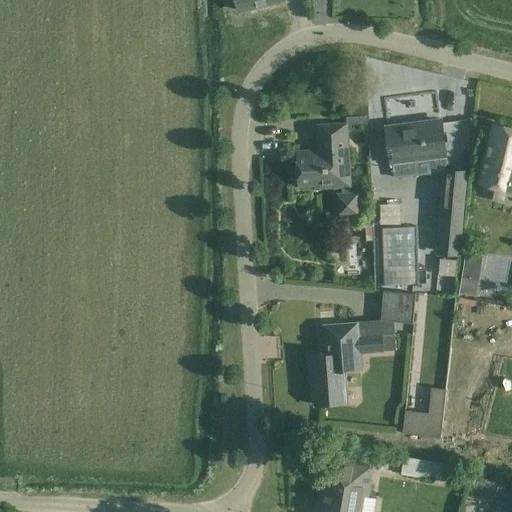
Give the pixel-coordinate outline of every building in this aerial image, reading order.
[(237,0),(240,11),(281,0),(237,0)] [(367,122),(366,106),(346,107),(347,123),(367,122)] [(440,120),(416,123),(416,126),(389,130),(389,127),(388,127),(394,178),(446,171),(444,156),(445,156),(440,120)] [(351,186),(347,123),(317,125),(319,154),(297,155),(299,184),(342,182),(342,194),(338,194),(339,214),(359,213),(358,193),(350,194),(349,186),(351,186)] [(511,128),(495,125),(481,183),(498,187),(495,199),(511,202),(511,128)] [(460,253),(463,208),(466,173),(446,171),(442,217),(440,252),(460,253)] [(442,274),(460,275),(461,257),(442,256),(442,274)] [(459,292),(476,295),(479,279),(462,276),(459,292)] [(415,293),(385,290),(381,320),(412,323),(415,293)] [(360,336),(359,322),(324,325),(327,354),(311,355),(312,373),(316,372),(317,386),(313,386),(315,405),(348,402),(346,371),(363,370),(362,354),(396,352),(395,333),(360,336)] [(434,407),(413,406),(412,439),(433,440),(434,407)] [(454,465),(404,456),(401,474),(450,483),(454,465)] [(373,466),(332,459),(323,511),(361,511),(364,493),(369,494),(373,466)]
